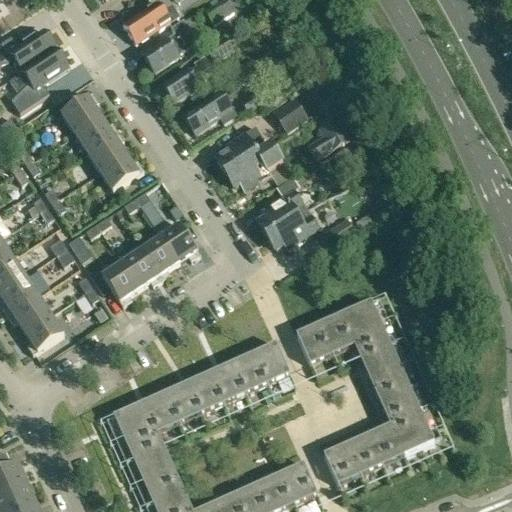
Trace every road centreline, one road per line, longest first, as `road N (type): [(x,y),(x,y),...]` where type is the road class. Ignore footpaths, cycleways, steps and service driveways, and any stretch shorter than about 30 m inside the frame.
road 1 (residential): [(29,409),(242,268),(65,0)]
road 2 (primary): [(390,0),(511,234)]
road 3 (primary): [(511,107),(455,0)]
